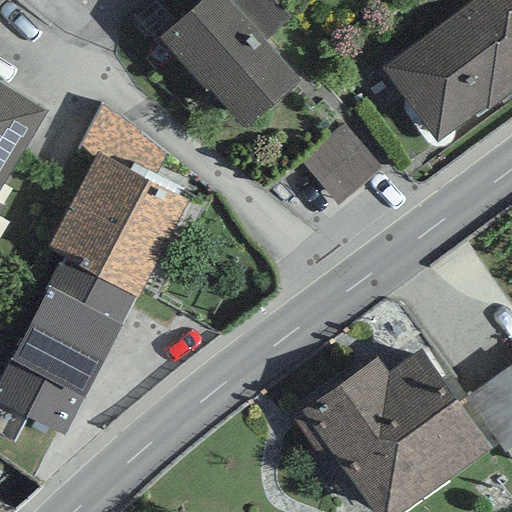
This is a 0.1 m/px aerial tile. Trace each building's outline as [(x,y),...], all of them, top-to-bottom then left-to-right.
[(266,36),(235,0),(194,0),(158,32),(241,122),(299,70),(266,36)] [(235,0),(266,36),(290,16),(276,0),(235,0)] [(511,0),(467,0),(382,64),(436,136),(485,99),(487,103),(511,84),(511,0)] [(0,181),(47,103),(0,75),(0,208),(4,201),(0,198),(0,181)] [(101,101),(77,148),(92,156),(98,146),(150,173),(165,151),(101,101)] [(308,161),(334,210),(382,184),(356,135),(308,161)] [(150,173),(98,146),(92,156),(47,241),(64,250),(135,288),(187,193),(150,173)] [(64,250),(48,276),(119,315),(135,288),(64,250)] [(48,276),(11,351),(84,388),(119,315),(48,276)] [(377,351),(301,406),(302,407),(378,511),(390,511),(490,440),(419,343),(388,366),(377,351)] [(0,394),(64,426),(84,388),(11,351),(0,372),(0,394)] [(511,360),(466,394),(504,447),(511,440),(511,360)]
